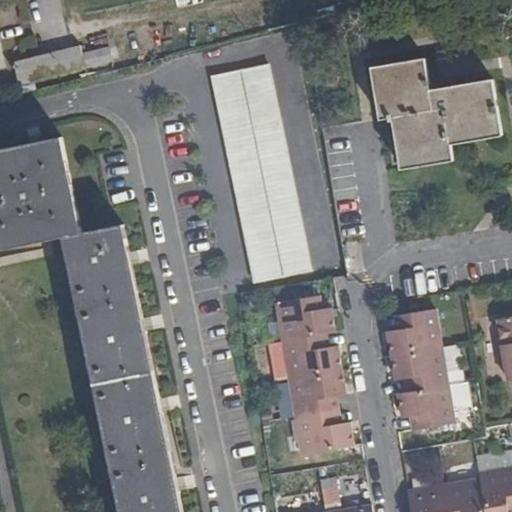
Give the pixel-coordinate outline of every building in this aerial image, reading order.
[(20,83),(84,68),(80,46),(16,61),(20,83)] [(114,61),(112,49),(86,55),(89,67),(114,61)] [(427,58),(420,59),(436,155),(453,151),(452,141),(451,136),(503,128),(494,79),(432,90),(427,58)] [(436,155),(420,59),(379,66),(388,118),(391,117),(392,121),(395,120),(402,161),(436,155)] [(314,271),(273,65),(217,76),(258,283),(314,271)] [(388,118),(379,66),(374,67),(382,119),(388,118)] [(503,134),(503,128),(451,136),(452,141),(503,134)] [(0,249),(69,236),(126,511),(188,511),(127,223),(87,232),(66,137),(0,150),(0,249)] [(436,155),(437,161),(454,158),(453,151),(436,155)] [(403,167),(437,161),(436,155),(402,161),(403,167)] [(322,296),(313,297),(316,311),(324,310),(322,296)] [(278,304),(285,341),(320,335),(329,333),(338,332),(333,308),(324,310),(316,311),(313,297),(278,304)] [(395,354),(443,345),(437,306),(405,313),(408,326),(400,328),(390,329),(395,354)] [(408,326),(405,313),(397,314),(400,328),(408,326)] [(511,377),(511,313),(499,316),(510,378),(511,377)] [(329,333),(320,335),(322,348),(330,347),(329,333)] [(285,341),(292,378),(345,369),(340,345),(330,347),(322,348),(320,335),(285,341)] [(418,388),(450,383),(443,345),(395,354),(399,378),(408,377),(416,376),(418,388)] [(292,378),(299,417),(334,411),(332,397),(340,396),(349,394),(345,369),(292,378)] [(408,377),(410,390),(418,388),(416,376),(408,377)] [(461,410),(477,407),(473,382),(457,384),(461,410)] [(456,421),(450,383),(418,388),(410,390),(401,392),(405,416),(414,414),(422,413),(425,426),(456,421)] [(332,397),(334,411),(342,410),(340,396),(332,397)] [(336,423),(343,422),(342,410),(334,411),(336,423)] [(334,411),(299,417),(306,454),(358,445),(354,420),(343,422),(336,423),(334,411)] [(422,413),(414,414),(416,428),(425,426),(422,413)] [(483,476),(489,511),(511,511),(511,505),(511,503),(511,502),(511,465),(482,470),(483,476)] [(489,511),(483,476),(449,483),(454,511),(489,511)] [(412,489),(415,511),(454,511),(449,483),(412,489)]
